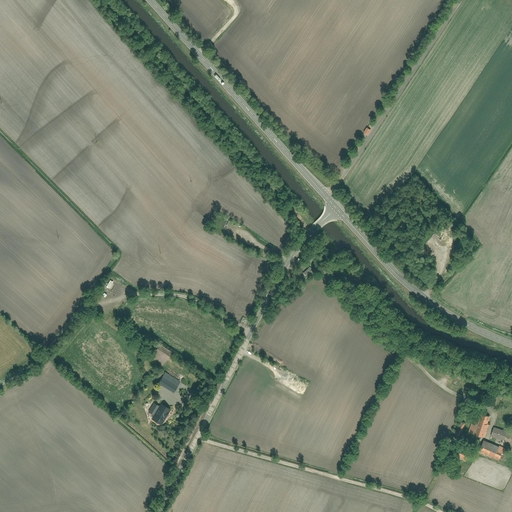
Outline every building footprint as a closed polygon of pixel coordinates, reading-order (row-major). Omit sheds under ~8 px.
[(310,266),(304,272),(307,275),(313,269),(310,266)] [(172,353),(160,344),(150,358),(163,366),(172,353)] [(181,382),(165,372),(158,384),(173,394),(181,382)] [(171,410),(160,403),(159,406),(154,403),(148,413),(154,416),(151,419),(161,425),(171,410)] [(487,426),(490,417),(481,414),(479,423),(472,421),(468,433),(484,438),(488,426),(487,426)] [(465,425),(461,422),(454,435),(459,437),(465,425)] [(507,432),(494,427),(491,437),(504,441),(507,432)] [(508,452),(484,441),(479,453),(499,461),(500,460),(504,461),(508,452)] [(470,450),(462,447),(461,450),(457,449),(454,457),(466,462),(470,450)]
